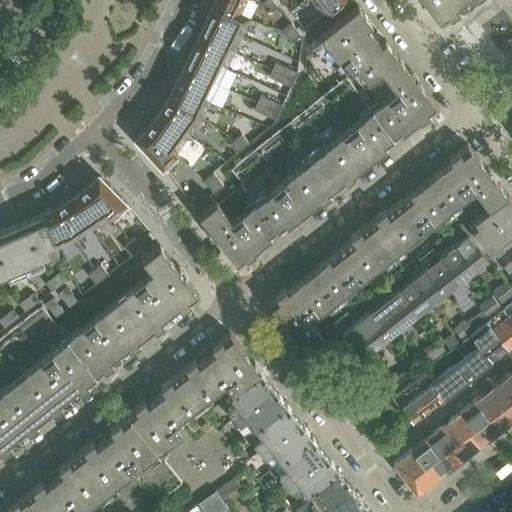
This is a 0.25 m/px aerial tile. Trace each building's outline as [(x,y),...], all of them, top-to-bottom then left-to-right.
[(246,17),(236,12),(241,0),(210,0),(210,1),(246,17)] [(272,0),(264,0),(263,1),(271,11),(277,6),(272,0)] [(311,0),(322,13),(337,0),(311,0)] [(465,0),(426,0),(441,19),(465,0)] [(238,34),(246,17),(210,1),(203,18),(238,34)] [(297,4),(300,18),(311,16),(308,2),(297,4)] [(382,71),(399,57),(358,4),(320,35),(349,71),(356,65),(369,81),(382,71)] [(231,50),(238,34),(203,18),(195,34),(231,50)] [(282,28),(287,35),(295,28),(290,22),(282,28)] [(287,35),(292,41),(301,35),(295,28),(287,35)] [(223,66),(231,50),(195,34),(188,50),(223,66)] [(216,83),(223,66),(188,50),(183,61),(180,67),(216,83)] [(420,120),(438,106),(399,57),(382,71),(396,88),(372,107),(395,137),(419,118),(420,120)] [(287,67),(278,62),(274,70),(284,74),(287,67)] [(208,99),(216,83),(180,67),(173,83),(208,99)] [(284,74),(294,79),(297,71),(287,67),(284,74)] [(284,74),(274,70),(271,78),(280,82),(284,74)] [(280,82),(290,87),(294,79),(284,74),(280,82)] [(353,169),(395,137),(372,107),(347,76),(231,168),(256,199),(279,228),(320,196),(321,198),(355,171),(353,169)] [(201,116),(208,99),(173,83),(165,99),(201,116)] [(272,99),(263,95),(259,103),(269,107),(272,99)] [(187,134),(201,116),(165,99),(156,112),(187,134)] [(282,104),(272,99),(269,107),(279,112),(282,104)] [(269,107),(259,103),(256,110),(265,115),(269,107)] [(279,112),(269,107),(265,115),(275,119),(279,112)] [(175,154),(176,154),(175,152),(187,134),(156,112),(147,125),(175,154)] [(162,167),(175,154),(147,125),(134,138),(162,167)] [(242,134),(236,139),(242,148),(249,142),(242,134)] [(236,139),(229,144),(236,153),(242,148),(236,139)] [(451,159),(444,165),(427,178),(450,207),(467,194),(474,188),(489,207),(507,193),(494,177),(489,171),(467,143),(450,157),(451,159)] [(212,171),(204,178),(209,184),(217,178),(212,171)] [(113,215),(126,202),(97,173),(84,186),(113,215)] [(222,185),(217,178),(209,184),(214,191),(222,185)] [(455,214),(450,207),(427,178),(386,211),(385,209),(368,222),(392,253),(432,221),(437,227),(455,214)] [(84,186),(71,194),(93,226),(111,214),(112,215),(113,215),(84,186)] [(511,199),(507,193),(489,207),(469,223),(492,252),(504,241),(506,242),(511,237),(511,199)] [(71,194),(58,203),(74,239),(93,226),(71,194)] [(217,200),(199,214),(238,264),(256,250),(254,248),(279,228),(256,199),(231,219),(217,200)] [(74,239),(58,203),(41,211),(56,246),(74,239)] [(0,268),(55,245),(41,212),(41,211),(39,212),(40,213),(0,229),(0,268)] [(352,238),(311,270),(334,299),(340,306),(357,292),(352,286),(392,253),(368,222),(350,236),(352,238)] [(455,243),(475,268),(488,258),(468,232),(455,243)] [(137,251),(144,246),(137,238),(130,243),(137,251)] [(130,257),(137,251),(130,243),(124,248),(130,257)] [(440,254),(461,280),(475,268),(455,243),(440,254)] [(160,244),(159,245),(143,259),(152,271),(119,296),(149,334),(199,294),(160,244)] [(461,280),(440,254),(434,246),(420,257),(424,261),(447,290),(461,280)] [(511,274),(511,259),(503,266),(511,276),(511,274)] [(410,273),(433,301),(447,290),(424,261),(410,273)] [(102,279),(108,274),(102,266),(95,271),(102,279)] [(310,319),(334,299),(311,270),(287,289),(285,287),(268,301),(307,351),(325,337),(310,319)] [(95,285),(102,279),(95,271),(88,276),(95,285)] [(53,277),(59,285),(66,280),(60,272),(53,277)] [(433,301),(410,273),(408,273),(405,275),(402,274),(400,272),(392,278),(399,287),(419,312),(433,301)] [(59,285),(53,277),(46,283),(52,291),(59,285)] [(494,289),(503,301),(511,293),(511,283),(508,278),(494,289)] [(59,293),(70,307),(78,300),(67,286),(59,293)] [(386,298),(406,323),(419,312),(399,287),(386,298)] [(371,310),(391,335),(406,323),(386,298),(379,289),(373,294),(380,303),(371,310)] [(27,298),(33,306),(40,300),(34,292),(27,298)] [(489,314),(503,303),(494,293),(481,303),(489,314)] [(119,296),(67,337),(97,375),(149,334),(119,296)] [(45,304),(57,317),(64,311),(53,297),(45,304)] [(33,306),(27,298),(20,304),(26,312),(33,306)] [(391,335),(371,310),(363,302),(349,313),(356,322),(376,347),(391,335)] [(0,452),(72,395),(97,375),(67,337),(42,306),(0,339),(0,452)] [(488,320),(509,346),(511,343),(511,317),(510,315),(504,307),(495,314),(488,320)] [(6,315),(13,323),(20,317),(13,309),(6,315)] [(356,322),(349,313),(335,324),(361,358),(376,347),(356,322)] [(13,323),(6,315),(0,319),(0,321),(5,328),(13,323)] [(509,346),(488,320),(479,327),(472,333),(481,344),(493,359),(509,346)] [(229,331),(179,371),(202,401),(225,382),(233,392),(260,371),(229,331)] [(465,356),(477,371),(493,359),(481,344),(472,333),(463,339),(472,350),(465,356)] [(449,369),(461,384),(477,371),(465,356),(456,344),(448,351),(440,357),(449,369)] [(449,369),(440,357),(432,364),(441,375),(434,381),(446,396),(461,384),(449,369)] [(388,383),(393,390),(414,375),(408,367),(388,383)] [(446,396),(434,381),(424,369),(416,376),(394,393),(403,406),(414,420),(446,396)] [(229,410),(235,417),(274,387),(261,370),(260,371),(233,392),(227,396),(234,405),(229,410)] [(176,421),(202,401),(179,371),(127,412),(158,451),(184,430),(176,421)] [(492,385),(505,400),(509,396),(511,393),(511,374),(509,371),(492,385)] [(477,397),(489,412),(505,400),(492,385),(477,397)] [(274,387),(235,417),(240,423),(245,419),(253,429),(287,403),(274,387)] [(511,399),(509,396),(505,400),(489,412),(501,427),(511,418),(511,399)] [(469,428),(480,443),(501,427),(489,412),(477,397),(460,410),(472,424),(469,428)] [(255,443),(261,450),(300,420),(287,403),(253,429),(261,439),(255,443)] [(472,424),(460,410),(444,422),(456,438),(448,444),(460,459),(480,443),(469,428),(472,424)] [(127,412),(24,493),(39,511),(145,511),(182,483),(158,451),(127,412)] [(272,453),(279,462),(313,436),(300,420),(261,450),(266,457),(272,453)] [(444,422),(428,435),(441,449),(448,444),(456,438),(444,422)] [(427,460),(439,475),(460,459),(448,444),(441,449),(428,435),(412,447),(424,462),(427,460)] [(281,475),(287,482),(325,452),(313,436),(279,462),(286,471),(281,475)] [(424,462),(412,447),(397,459),(395,456),(391,459),(394,462),(417,493),(439,475),(427,460),(424,462)] [(325,452),(287,482),(292,489),(297,485),(304,494),(310,489),(311,491),(339,469),(325,452)] [(315,511),(351,485),(339,469),(311,491),(315,496),(298,509),(300,511),(315,511)] [(218,490),(223,498),(241,485),(235,478),(218,490)] [(351,485),(315,511),(351,511),(365,502),(351,485)] [(39,511),(24,493),(0,511),(39,511)] [(372,511),(365,502),(351,511),(372,511)]
